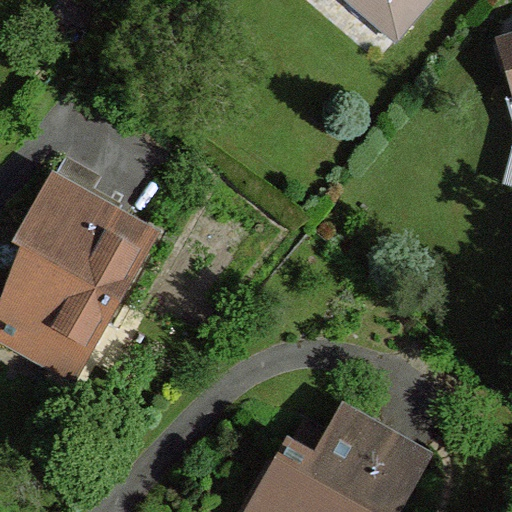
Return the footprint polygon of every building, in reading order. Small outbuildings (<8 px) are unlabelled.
[(361,0),(395,30),(420,0),(361,0)] [(69,8),(63,15),(72,23),(79,14),(69,8)] [(65,32),(72,23),(63,15),(55,25),(65,32)] [(53,187),(83,202),(96,181),(64,163),(53,187)] [(83,202),(53,187),(25,238),(24,247),(25,253),(34,260),(48,266),(42,279),(30,272),(0,323),(0,332),(72,372),(147,238),(83,202)] [(134,388),(148,361),(127,351),(112,377),(134,388)] [(246,511),(376,511),(377,511),(378,511),(393,511),(425,458),(345,414),(332,435),(317,460),(288,446),(246,511)] [(304,418),(288,446),(317,460),(332,435),(304,418)]
